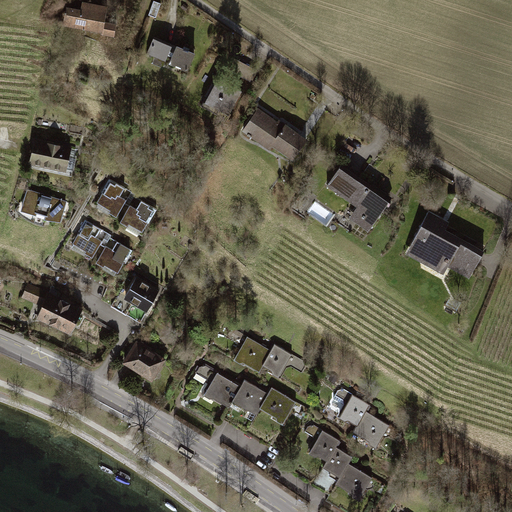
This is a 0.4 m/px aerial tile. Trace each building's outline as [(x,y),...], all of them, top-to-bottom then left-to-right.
[(117,9),(70,0),(58,0),(53,30),(111,41),(117,9)] [(197,55),(148,31),(133,60),(183,85),(197,55)] [(237,88),(206,72),(191,102),(221,118),(237,88)] [(308,134),(252,103),(234,136),(289,166),(308,134)] [(90,155),(42,138),(32,164),(80,181),(90,155)] [(392,196),(340,164),(327,184),(357,205),(349,217),(369,230),(392,196)] [(138,189),(116,182),(108,204),(130,212),(138,189)] [(77,203),(29,186),(20,211),(68,228),(77,203)] [(163,209),(144,202),(136,224),(155,231),(163,209)] [(483,251),(418,215),(400,248),(465,283),(483,251)] [(110,232),(88,223),(78,247),(101,256),(110,232)] [(135,242),(114,234),(105,257),(126,265),(135,242)] [(161,291),(126,272),(114,295),(149,314),(161,291)] [(85,301),(29,279),(17,310),(72,332),(85,301)] [(264,345),(240,329),(224,353),(248,369),(264,345)] [(167,359),(133,339),(117,366),(150,387),(167,359)] [(293,357),(270,342),(255,365),(278,380),(293,357)] [(296,355),(292,362),(305,369),(309,362),(296,355)] [(233,392),(209,376),(191,402),(215,418),(233,392)] [(264,400),(240,384),(223,409),(247,425),(264,400)] [(365,402),(340,386),(325,410),(350,426),(365,402)] [(294,407),(270,391),(254,416),(278,432),(294,407)] [(388,426),(364,410),(349,433),(373,449),(388,426)] [(288,446),(313,462),(329,437),(304,421),(288,446)] [(310,470),(334,484),(348,460),(324,446),(310,470)] [(369,484),(343,470),(328,496),(354,510),(369,484)]
